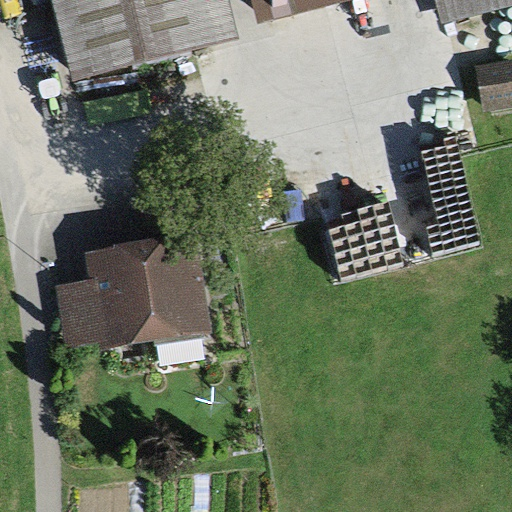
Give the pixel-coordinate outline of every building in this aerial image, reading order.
[(50,0),(73,87),(237,46),(225,0),(50,0)] [(437,0),(442,16),(505,0),(254,0),(260,20),(338,0),(437,0)] [(325,206),(356,282),(462,238),(430,162),(325,206)] [(210,340),(194,242),(86,260),(91,285),(100,347),(102,357),(210,340)] [(100,347),(91,285),(56,290),(65,352),(100,347)]
